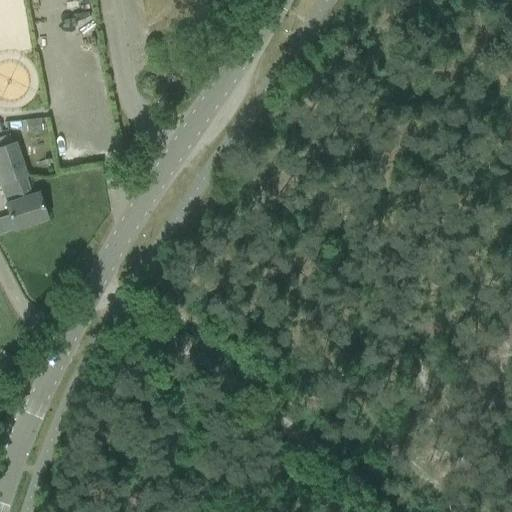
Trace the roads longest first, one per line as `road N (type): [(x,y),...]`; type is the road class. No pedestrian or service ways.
road 1 (tertiary): [(19,453),(42,389),(125,242),(281,0)]
road 2 (track): [(124,294),(378,511)]
